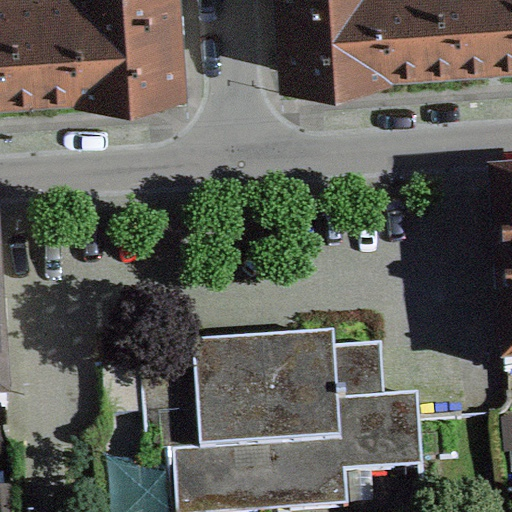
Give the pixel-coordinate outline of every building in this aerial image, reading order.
[(71,0),(0,0),(0,84),(78,79),(71,0)] [(71,0),(78,79),(78,85),(185,77),(178,0),(71,0)] [(389,57),(385,0),(278,0),(283,69),(390,63),(389,57)] [(511,0),(385,0),(389,57),(511,48),(511,0)] [(511,181),(492,183),(493,189),(503,371),(511,370),(511,181)]
